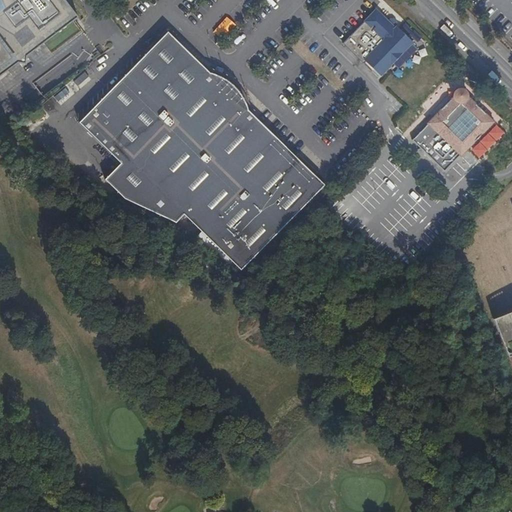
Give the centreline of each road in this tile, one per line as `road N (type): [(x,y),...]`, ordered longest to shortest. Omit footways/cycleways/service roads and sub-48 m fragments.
road 1 (unknown): [(124,49),(46,138),(48,151),(88,164)]
road 2 (unknown): [(375,111),(289,4)]
road 3 (unknown): [(108,31),(14,106)]
road 4 (tertiary): [(424,0),(511,83)]
